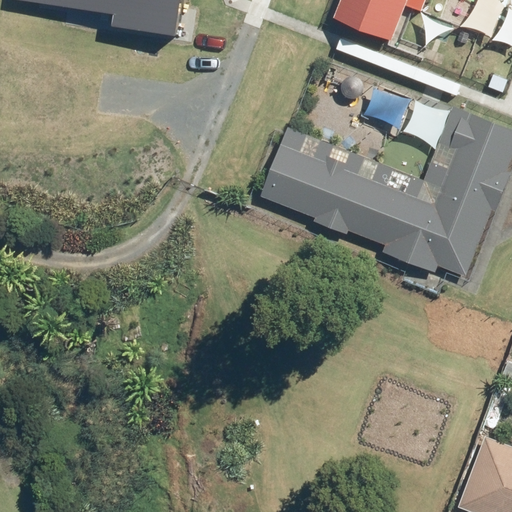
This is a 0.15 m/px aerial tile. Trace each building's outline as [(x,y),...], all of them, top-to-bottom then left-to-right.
[(72,0),(120,6),(119,17),(179,25),(182,0),(72,0)] [(409,0),(340,0),(337,9),(396,34),(409,0)] [(429,9),(418,34),(449,48),(460,23),(429,9)] [(280,128),(253,193),(464,280),(511,164),(511,130),(452,106),(420,185),(280,128)] [(511,511),(511,447),(486,438),(461,506),(476,511),(511,511)]
